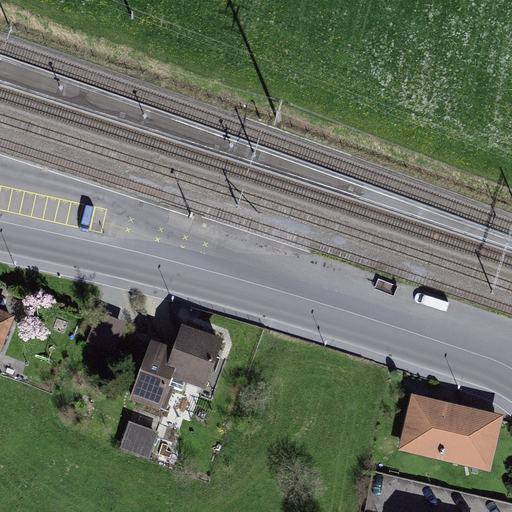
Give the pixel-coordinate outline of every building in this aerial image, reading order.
[(0,351),(16,311),(0,305),(0,351)] [(98,309),(86,340),(115,351),(127,321),(98,309)] [(174,342),(151,334),(129,396),(166,409),(174,387),(183,390),(187,379),(206,385),(224,334),(182,319),(174,342)] [(504,412),(411,391),(398,449),(491,470),(504,412)] [(159,430),(130,419),(120,448),(149,458),(159,430)]
